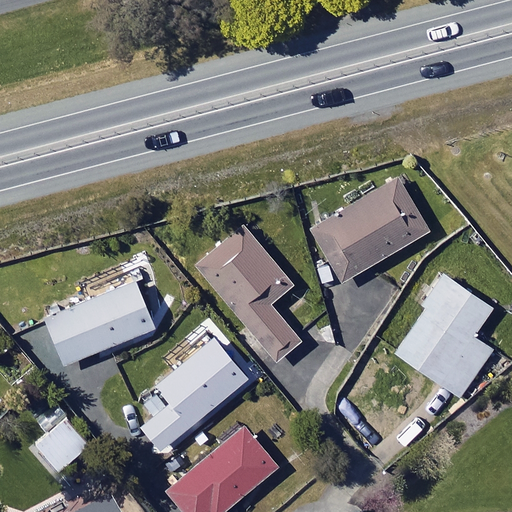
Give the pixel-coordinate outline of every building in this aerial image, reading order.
[(430,230),(398,177),(309,230),(341,283),(430,230)] [(294,284),(246,226),(199,265),(277,360),(302,340),(271,303),(294,284)] [(493,308),(442,272),(421,303),(427,307),(396,352),(460,396),(493,349),(474,336),(493,308)] [(157,326),(137,279),(47,317),(66,364),(157,326)] [(248,379),(215,339),(144,399),(159,415),(144,428),(163,451),(248,379)] [(91,446),(58,406),(28,431),(60,471),(91,446)] [(167,489),(186,511),(208,511),(211,510),(212,511),(222,511),(279,466),(245,425),(167,489)] [(117,511),(109,494),(76,511),(117,511)]
